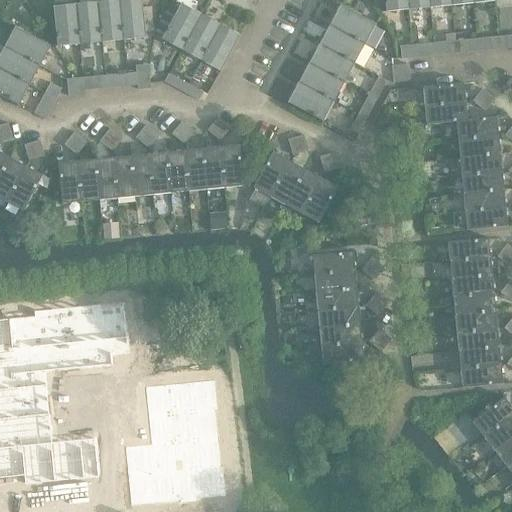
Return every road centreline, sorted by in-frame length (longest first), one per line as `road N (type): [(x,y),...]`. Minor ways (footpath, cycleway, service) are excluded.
road 1 (residential): [(0,106),(53,137),(70,113),(175,102),(216,108),(227,96)]
road 2 (residential): [(382,164),(227,96)]
